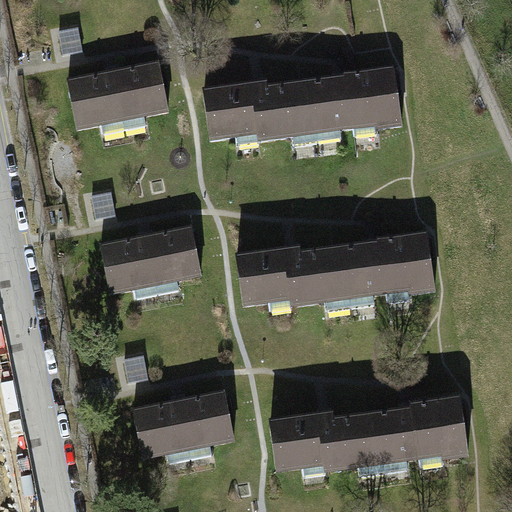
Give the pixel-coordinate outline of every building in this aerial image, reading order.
[(78,29),(58,32),(62,57),(83,52),(78,29)] [(113,73),(63,83),(73,131),(97,126),(99,136),(142,127),(140,117),(165,112),(155,64),(113,73)] [(304,85),(313,143),(337,140),(335,131),(348,129),(349,136),(374,133),(373,129),(397,125),(389,69),(339,76),(340,79),(304,85)] [(313,143),(304,85),(301,85),(264,90),(263,84),(260,85),(200,94),(207,141),(233,137),(234,147),(256,144),(255,142),(289,137),(290,146),(313,143)] [(111,193),(91,197),(95,221),(116,217),(111,193)] [(146,237),(97,247),(107,295),(130,290),(132,300),(175,291),(173,281),(198,276),(188,228),(146,237)] [(337,250),(345,309),(369,305),(368,296),(381,294),(382,302),(406,298),(405,295),(429,291),(421,234),(375,241),(372,242),(372,245),(337,250)] [(345,309),(337,250),(333,251),(296,256),(295,250),(292,251),(233,259),(240,306),(265,303),(267,313),(288,310),(288,308),(321,303),(323,312),(345,309)] [(144,357),(123,361),(128,385),(149,381),(144,357)] [(179,402),(130,412),(140,460),(163,455),(165,464),(208,455),(206,446),(231,441),(221,393),(179,402)] [(371,415),(380,474),(403,470),(402,461),(415,459),(416,467),(440,463),(440,459),(464,456),(455,399),(406,406),(407,410),(405,410),(371,415)] [(380,474),(371,415),(367,416),(330,421),(330,415),(324,416),(267,424),(274,471),(299,467),(301,478),(322,475),(322,472),(355,468),(357,477),(380,474)] [(0,511),(13,511),(0,438),(0,511)]
